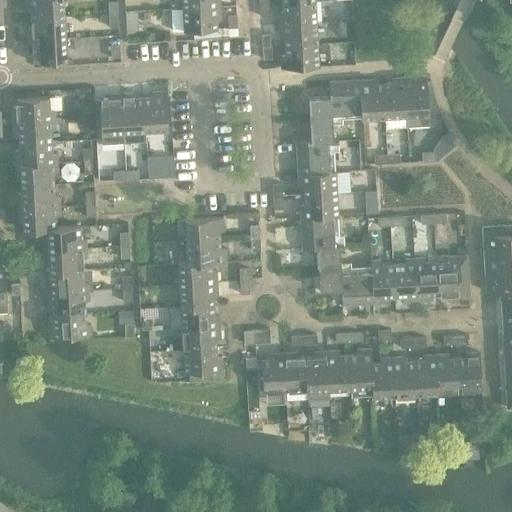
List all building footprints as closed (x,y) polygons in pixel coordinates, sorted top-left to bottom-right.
[(31,10),(32,18),(64,17),(63,0),(25,0),(26,10),(31,10)] [(182,0),(183,8),(220,6),(220,0),(182,0)] [(278,12),(279,24),(316,22),(315,1),(283,3),(283,11),(278,12)] [(109,2),(109,15),(118,14),(118,2),(109,2)] [(269,3),(260,4),(261,17),(270,16),(269,3)] [(220,6),(183,8),(184,31),(217,29),(216,20),(221,19),(220,6)] [(118,14),(109,15),(109,27),(118,27),(118,14)] [(228,16),(229,28),(238,28),(237,15),(228,16)] [(27,27),(28,40),(65,38),(64,17),(32,18),(32,27),(27,27)] [(316,22),(279,24),(280,37),(285,37),(285,46),(318,44),(316,22)] [(238,28),(229,28),(229,36),(238,36),(238,28)] [(262,34),(263,47),(271,46),(271,34),(262,34)] [(65,38),(28,40),(29,53),(34,53),(34,62),(67,61),(65,38)] [(318,44),(285,46),(286,54),(281,55),(282,68),(319,66),(318,44)] [(121,57),(120,47),(120,45),(111,45),(112,58),(121,57)] [(271,46),(263,47),(263,59),(272,59),(271,46)] [(391,83),(383,83),(385,116),(406,115),(404,77),(391,78),(391,83)] [(404,77),(406,115),(407,127),(426,125),(429,122),(427,81),(417,81),(417,77),(404,77)] [(374,79),(361,80),(362,112),(361,112),(362,117),(385,116),(383,83),(374,84),(374,79)] [(308,98),(310,120),(332,119),(332,114),(361,112),(362,112),(361,80),(329,82),(330,96),(308,98)] [(90,88),(79,88),(79,100),(91,99),(90,88)] [(152,96),(143,97),(145,129),(168,128),(165,91),(152,92),(152,96)] [(124,139),(121,93),(109,94),(109,99),(99,99),(102,141),(106,143),(124,142),(124,140),(124,139)] [(134,93),(121,93),(124,139),(128,143),(143,142),(146,138),(145,129),(143,97),(135,97),(134,93)] [(12,106),(13,122),(55,120),(54,110),(50,110),(49,98),(16,99),(17,106),(12,106)] [(296,141),(298,174),(330,172),(330,170),(329,142),(338,141),(338,139),(333,139),(332,119),(310,120),(311,141),(296,141)] [(55,120),(13,122),(14,138),(19,137),(19,143),(51,142),(51,130),(55,130),(55,120)] [(14,149),(15,165),(57,163),(57,153),(52,153),(51,142),(19,143),(19,149),(14,149)] [(83,149),(84,161),(92,161),(92,148),(83,149)] [(435,160),(435,152),(422,152),(422,161),(435,160)] [(387,163),(387,154),(374,155),(375,164),(387,163)] [(399,154),(387,154),(387,163),(400,163),(399,154)] [(92,161),(84,161),(84,174),(93,173),(92,161)] [(57,163),(15,165),(16,181),(21,181),(21,186),(54,185),(53,173),(58,173),(57,163)] [(174,168),(161,169),(162,178),(175,177),(174,168)] [(139,170),(126,171),(126,180),(139,179),(139,170)] [(330,172),(298,174),(299,186),(303,186),(304,195),(336,193),(335,170),(330,170),(330,172)] [(126,180),(126,171),(113,171),(114,180),(126,180)] [(273,184),(273,197),(282,196),(281,183),(273,184)] [(17,193),(18,208),(60,206),(59,196),(54,197),(54,185),(21,186),(22,192),(17,193)] [(85,192),(86,204),(95,204),(94,191),(85,192)] [(300,204),(300,217),(333,215),(333,216),(338,216),(336,193),(304,195),(304,204),(300,204)] [(282,196),(273,197),(274,209),(283,209),(282,196)] [(95,204),(86,204),(87,217),(96,216),(95,204)] [(60,206),(18,208),(19,224),(23,224),(24,230),(47,229),(47,228),(56,228),(56,227),(55,216),(60,216),(60,206)] [(446,213),(433,214),(434,223),(446,222),(446,213)] [(434,223),(433,214),(420,215),(421,224),(434,223)] [(333,215),(300,217),(302,249),(317,248),(317,247),(335,246),(335,245),(333,216),(333,215)] [(403,216),(390,217),(391,226),(404,225),(403,216)] [(186,219),(187,241),(220,239),(219,231),(224,230),(223,217),(186,219)] [(391,226),(390,217),(378,217),(378,226),(391,226)] [(250,225),(251,238),(260,237),(259,225),(250,225)] [(501,225),(492,226),(493,234),(502,234),(501,225)] [(511,225),(501,225),(502,234),(511,233),(511,225)] [(43,235),(44,250),(86,248),(86,238),(81,238),(80,226),(56,227),(56,228),(47,228),(47,229),(48,234),(43,235)] [(492,226),(483,227),(483,235),(493,234),(492,226)] [(120,233),(120,245),(129,245),(129,232),(120,233)] [(511,233),(502,234),(493,234),(483,235),(485,258),(511,256),(511,233)] [(260,237),(251,238),(252,251),(261,250),(260,237)] [(220,239),(187,241),(188,262),(188,263),(211,261),(211,263),(226,262),(225,248),(220,248),(220,239)] [(317,247),(317,248),(318,269),(341,267),(340,247),(344,246),(344,244),(335,245),(335,246),(317,247)] [(129,245),(120,245),(121,258),(130,257),(129,245)] [(86,248),(44,250),(45,266),(50,266),(50,272),(83,270),(82,258),(87,258),(86,248)] [(448,261),(436,262),(438,294),(444,294),(444,299),(461,298),(460,287),(460,277),(459,266),(458,255),(448,256),(448,261)] [(467,255),(458,255),(459,266),(467,265),(467,255)] [(511,256),(485,258),(485,268),(511,266),(511,256)] [(424,257),(414,258),(417,300),(433,299),(432,295),(438,294),(436,262),(424,262),(424,257)] [(405,263),(393,264),(395,297),(401,296),(401,301),(417,300),(414,258),(404,259),(405,263)] [(370,265),(370,270),(372,270),(374,303),(390,302),(389,297),(395,297),(393,264),(381,265),(381,260),(370,261),(371,265),(370,265)] [(179,262),(180,285),(217,283),(217,270),(212,270),(211,263),(211,261),(188,263),(188,262),(179,262)] [(467,265),(459,266),(460,277),(468,276),(467,265)] [(511,266),(485,268),(487,292),(501,291),(501,290),(511,289),(511,266)] [(341,267),(318,269),(320,291),(341,290),(342,305),(374,303),(372,270),(370,270),(341,272),(341,267)] [(239,269),(240,282),(249,281),(248,268),(239,269)] [(46,278),(47,293),(89,291),(88,281),(84,281),(83,270),(50,272),(51,277),(46,278)] [(122,276),(123,289),(132,288),(131,276),(122,276)] [(468,276),(460,277),(460,287),(469,287),(468,276)] [(249,281),(240,282),(241,294),(250,294),(249,281)] [(217,283),(180,285),(181,306),(214,305),(213,296),(218,296),(217,283)] [(469,287),(460,287),(461,298),(469,297),(469,287)] [(132,288),(123,289),(124,301),(133,301),(132,288)] [(511,289),(501,290),(501,291),(502,312),(511,311),(511,289)] [(89,291),(47,293),(48,309),(52,309),(53,315),(85,313),(85,301),(89,301),(89,291)] [(214,305),(181,306),(182,328),(220,326),(219,313),(214,313),(214,305)] [(511,311),(502,312),(503,322),(511,321),(511,311)] [(85,313),(53,315),(53,320),(48,321),(49,337),(92,335),(91,324),(86,325),(85,313)] [(511,321),(503,322),(504,344),(511,343),(511,321)] [(125,324),(126,337),(135,336),(134,323),(125,324)] [(220,326),(182,328),(183,350),(216,348),(216,339),(220,339),(220,326)] [(269,329),(261,330),(262,343),(270,342),(269,329)] [(253,343),(252,330),(244,331),(244,344),(253,343)] [(261,330),(252,330),(253,343),(262,343),(261,330)] [(391,339),(391,330),(378,331),(379,340),(391,339)] [(361,332),(348,333),(349,342),(362,341),(361,332)] [(349,342),(348,333),(336,333),(336,342),(349,342)] [(304,344),(304,335),(291,336),(292,345),(304,344)] [(317,335),(304,335),(304,344),(317,343),(317,335)] [(456,344),(456,335),(443,336),(444,345),(456,344)] [(469,335),(456,335),(456,344),(469,344),(469,335)] [(425,337),(413,338),(413,347),(426,346),(425,337)] [(413,347),(413,338),(400,339),(401,347),(413,347)] [(216,348),(183,350),(185,380),(223,378),(221,356),(217,356),(216,348)] [(358,354),(349,354),(350,387),(351,397),(372,395),(371,386),(372,386),(371,363),(372,363),(371,348),(357,349),(358,354)] [(339,350),(327,351),(329,388),(350,387),(349,354),(340,355),(339,350)] [(314,356),(305,357),(307,389),(329,388),(327,351),(314,352),(314,356)] [(466,357),(457,358),(459,390),(481,389),(479,352),(466,353),(466,357)] [(286,391),(284,353),(271,354),(271,359),(262,359),(263,392),(286,391)] [(296,353),(284,353),(286,391),(307,389),(305,357),(297,357),(296,353)] [(423,360),(414,360),(416,393),(438,392),(435,354),(423,355),(423,360)] [(448,354),(435,354),(438,392),(459,390),(457,358),(449,358),(448,354)] [(405,356),(392,357),(394,394),(416,393),(414,360),(405,361),(405,356)] [(372,386),(371,386),(372,395),(394,394),(392,357),(379,358),(380,362),(372,363),(371,363),(372,386)]
